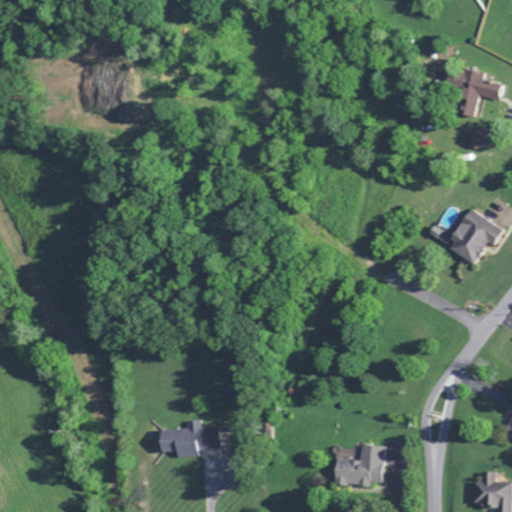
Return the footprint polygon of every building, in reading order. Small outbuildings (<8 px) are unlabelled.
[(477,120),(481,100),(504,104),(507,88),(486,83),(487,76),(467,72),(463,89),(469,90),(464,118),(477,120)] [(476,152),(503,147),(499,129),(473,134),(476,152)] [(506,235),(472,213),(452,244),(456,246),(452,253),(476,269),(490,247),(496,250),(506,235)] [(188,433),(164,433),(165,456),(179,455),(179,461),(200,460),(200,453),(221,452),(220,430),(202,431),(201,424),(188,425),(188,433)] [(385,450),(362,449),(362,464),(339,463),(338,489),(369,490),(370,486),(384,486),(385,450)] [(511,511),(511,486),(497,486),(497,477),(484,476),(484,486),(476,486),(476,510),(498,511),(511,511)]
